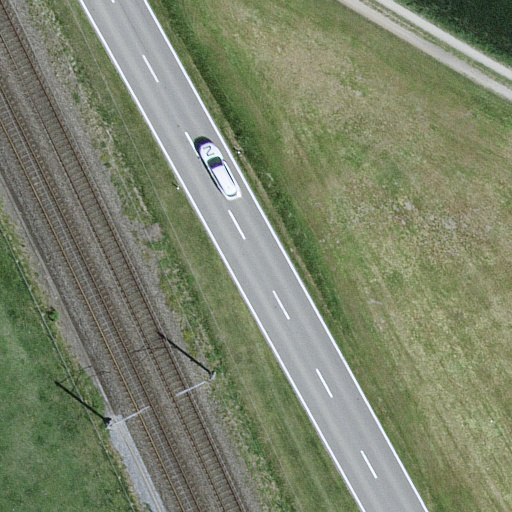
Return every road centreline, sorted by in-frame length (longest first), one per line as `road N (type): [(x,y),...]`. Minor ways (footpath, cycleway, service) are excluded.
road 1 (secondary): [(393,511),(109,0)]
road 2 (track): [(511,72),(384,0)]
